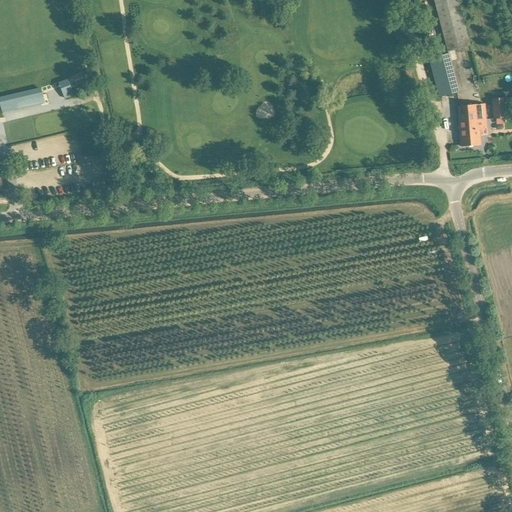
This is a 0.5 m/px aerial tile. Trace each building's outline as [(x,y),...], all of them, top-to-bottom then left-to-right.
[(434,0),(448,51),(458,48),(470,45),(457,0),(434,0)] [(439,97),(449,94),(459,92),(449,53),(429,58),(439,97)] [(68,79),(59,83),(65,99),(74,95),(68,79)] [(0,111),(0,112),(43,103),(40,87),(0,95),(0,111)] [(511,97),(493,98),(493,109),(494,119),(511,117),(511,97)] [(487,128),(486,118),(484,104),(468,105),(458,106),(461,146),(481,145),(479,129),(487,128)]
